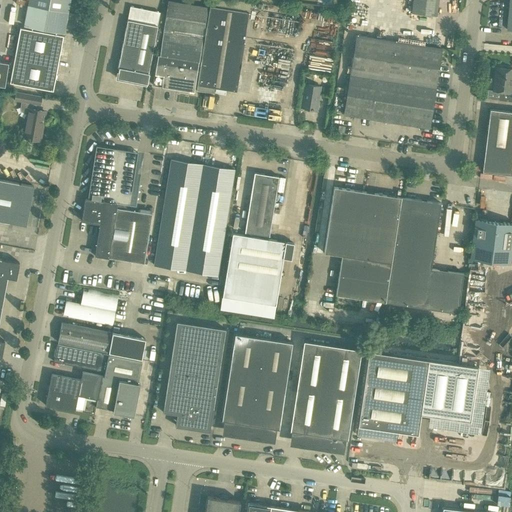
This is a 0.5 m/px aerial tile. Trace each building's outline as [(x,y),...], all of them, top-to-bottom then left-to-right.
[(29,0),(29,4),(28,6),(48,10),(68,13),(70,0),(29,0)] [(413,0),(412,13),(436,16),(437,0),(413,0)] [(158,54),(153,85),(173,88),(182,90),(193,92),(196,75),(197,75),(204,32),(207,13),(208,7),(168,1),(167,6),(163,31),(159,54),(158,54)] [(46,20),(48,10),(28,6),(24,25),(32,27),(32,26),(44,29),(46,20)] [(197,85),(196,91),(214,94),(215,88),(236,91),(249,12),(210,6),(205,32),(204,32),(197,75),(198,75),(197,85)] [(68,13),(48,10),(46,20),(66,23),(68,13)] [(64,33),(66,23),(46,20),(44,29),(56,31),(64,33)] [(148,73),(157,26),(127,20),(118,68),(119,68),(117,78),(147,84),(149,73),(148,73)] [(56,34),(56,31),(44,29),(32,26),(32,27),(31,30),(20,28),(10,83),(53,91),(63,36),(56,34)] [(429,128),(441,49),(357,35),(350,75),(344,115),(429,128)] [(0,85),(4,86),(8,62),(7,62),(4,61),(0,60),(0,85)] [(511,92),(511,93),(511,84),(511,69),(496,67),(493,91),(500,92),(499,100),(511,101),(511,92)] [(317,110),(320,87),(305,84),(301,108),(317,110)] [(42,97),(24,94),(16,92),(14,100),(22,102),(21,105),(21,108),(22,112),(24,114),(28,114),(24,134),(40,137),(45,112),(35,110),(36,104),(41,105),(42,97)] [(511,175),(511,112),(490,109),(488,123),(487,123),(482,163),(483,163),(482,171),(511,175)] [(112,148),(111,148),(96,146),(87,208),(84,208),(82,221),(100,224),(95,256),(144,264),(152,214),(125,209),(126,205),(129,205),(136,163),(137,153),(117,149),(112,148)] [(186,270),(203,165),(171,159),(154,265),(186,270)] [(217,275),(234,170),(203,165),(186,270),(217,275)] [(269,236),(278,177),(254,173),(245,232),(269,236)] [(0,220),(26,226),(33,186),(0,179),(0,220)] [(385,302),(401,197),(334,187),(324,253),(341,256),(336,295),(385,302)] [(431,269),(441,203),(401,197),(385,302),(458,313),(463,273),(431,269)] [(511,223),(475,219),(470,259),(487,261),(510,264),(511,244),(511,223)] [(222,297),(220,308),(274,317),(275,305),(279,280),(280,280),(283,258),(291,259),(294,243),(288,242),(280,241),(233,233),(226,271),(222,297)] [(0,357),(1,358),(4,341),(0,340),(0,315),(7,278),(16,279),(19,262),(0,258),(0,357)] [(112,326),(118,295),(88,289),(85,305),(71,302),(70,306),(67,306),(66,310),(69,310),(67,317),(112,326)] [(107,352),(111,332),(61,322),(58,342),(107,352)] [(225,329),(177,322),(176,322),(162,412),(163,412),(177,414),(176,421),(182,422),(182,426),(210,430),(225,329)] [(118,354),(121,334),(112,332),(108,352),(118,354)] [(279,428),(292,342),(234,333),(221,419),(220,420),(236,422),(234,434),(262,438),(264,426),(279,429),(279,428)] [(141,358),(145,339),(121,334),(118,354),(141,358)] [(289,430),(304,433),(303,444),(330,449),(343,451),(345,439),(348,439),(347,438),(361,349),(303,341),(290,430),(289,430)] [(105,372),(108,355),(57,345),(56,350),(55,350),(54,357),(55,357),(54,362),(105,372)] [(368,350),(356,434),(395,440),(397,430),(417,433),(418,423),(419,423),(421,413),(430,414),(469,420),(477,366),(429,359),(368,350)] [(133,415),(140,383),(138,382),(142,362),(108,355),(105,372),(104,376),(82,372),(81,380),(51,374),(45,405),(94,415),(96,406),(113,409),(112,411),(133,415)] [(500,430),(498,443),(509,445),(511,432),(500,430)] [(496,454),(496,464),(506,465),(506,460),(503,460),(503,454),(496,454)] [(218,500),(219,498),(207,496),(205,511),(206,511),(237,511),(239,501),(228,499),(227,501),(218,500)] [(247,502),(245,511),(308,511),(285,508),(283,508),(281,511),(276,511),(277,507),(271,506),(247,502)]
